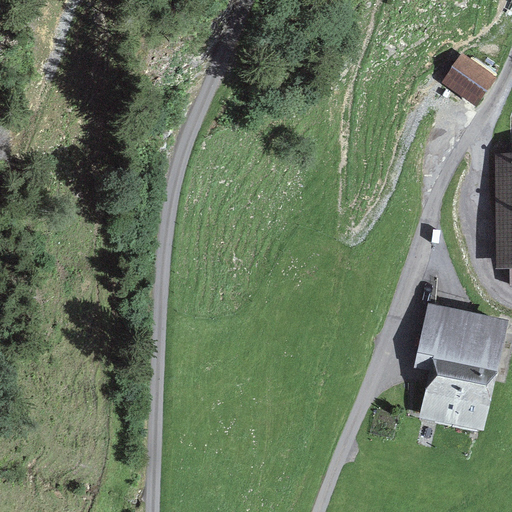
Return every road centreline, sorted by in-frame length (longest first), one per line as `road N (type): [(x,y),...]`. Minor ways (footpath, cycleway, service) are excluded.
road 1 (track): [(247,0),(175,178),(162,274),(153,511)]
road 2 (track): [(511,61),(447,179),(318,511)]
